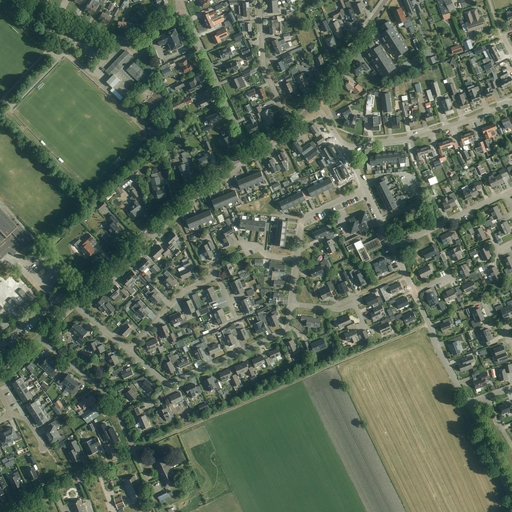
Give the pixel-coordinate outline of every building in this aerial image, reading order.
[(88,12),(94,2),(92,0),(90,4),(88,3),(84,10),(88,12)] [(237,0),(235,0),(228,0),(228,1),(232,11),(234,11),(234,4),(237,4),(237,0)] [(403,0),(409,13),(414,11),(409,0),(403,0)] [(443,0),(437,0),(443,15),(449,12),(443,0)] [(443,0),(449,12),(450,14),(457,11),(451,0),(443,0)] [(469,5),(469,4),(467,0),(466,0),(460,2),(463,9),(472,6),(471,4),(469,5)] [(94,2),(88,12),(93,15),(99,3),(95,1),(94,2)] [(362,5),(361,3),(354,5),(357,15),(360,14),(364,12),(361,6),(362,5)] [(356,20),(351,8),(345,11),(350,23),(356,20)] [(405,27),(408,26),(411,34),(415,32),(409,17),(405,18),(401,8),(398,9),(396,9),(394,10),(394,11),(393,11),(398,24),(403,22),(405,27)] [(249,9),(237,10),(238,15),(241,14),(244,14),(244,17),(250,17),(249,9)] [(485,26),(482,18),(479,19),(478,16),(476,9),(464,13),(467,23),(465,23),(468,32),(485,26)] [(103,21),(109,11),(107,10),(105,13),(102,12),(98,19),(103,21)] [(341,10),(331,15),(333,20),(339,17),(341,20),(345,18),(341,10)] [(109,11),(103,21),(107,24),(111,17),(109,16),(111,13),(109,11)] [(206,22),(211,20),(210,18),(217,15),(216,11),(209,15),(208,13),(203,16),(206,22)] [(231,24),(236,21),(232,12),(226,15),(231,24)] [(129,18),(124,18),(122,17),(122,22),(117,22),(117,27),(125,28),(125,22),(128,22),(129,18)] [(211,20),(206,22),(209,29),(214,27),(214,26),(219,23),(217,19),(214,20),(215,22),(212,23),(211,20)] [(326,21),(320,24),(325,33),(330,31),(326,21)] [(384,32),(380,35),(395,58),(407,50),(389,21),(381,26),(384,32)] [(341,30),(337,22),(330,25),(335,35),(336,35),(338,39),(343,37),(341,32),(340,30),(341,30)] [(242,32),(245,32),(251,31),(250,23),(245,24),(245,23),(240,23),(240,27),(242,26),(242,32)] [(218,35),(212,37),(215,44),(221,42),(219,38),(224,35),(225,36),(227,35),(227,34),(229,33),(226,28),(217,33),(218,35)] [(178,49),(181,48),(180,47),(183,46),(180,41),(181,40),(181,41),(181,40),(178,33),(178,34),(177,34),(175,29),(173,30),(172,29),(170,30),(170,31),(164,34),(164,35),(159,37),(159,36),(156,37),(157,38),(156,38),(160,46),(165,43),(165,42),(167,41),(172,51),(178,48),(178,49)] [(335,47),(337,45),(333,36),(324,39),(329,50),(331,50),(332,50),(333,49),(334,48),(335,48),(335,47)] [(274,48),(285,43),(284,39),(281,41),(278,42),(277,39),(272,42),(274,48)] [(463,42),(466,50),(473,48),(469,39),(463,42)] [(285,43),(274,48),(277,55),(283,52),(281,48),(283,47),(284,50),(290,47),(288,42),(285,44),(285,43)] [(395,69),(380,45),(376,48),(372,42),(364,48),(382,77),(395,69)] [(308,47),(311,53),(317,50),(315,44),(308,47)] [(451,47),(454,54),(463,51),(461,44),(451,47)] [(489,57),(498,53),(494,46),(489,49),(488,50),(486,46),(482,48),(481,47),(474,50),(476,55),(486,50),(489,57)] [(230,47),(219,52),(219,53),(218,53),(220,56),(221,56),(222,59),(233,54),(230,47)] [(143,71),(135,63),(136,61),(132,57),(126,51),(106,71),(109,74),(111,77),(107,82),(124,98),(130,91),(128,88),(136,79),(142,85),(150,77),(149,76),(157,69),(151,63),(143,71)] [(251,52),(245,55),(248,61),(254,58),(251,52)] [(285,70),(288,68),(287,64),(285,64),(284,62),(291,59),(289,53),(282,57),(284,61),(281,62),(281,61),(276,64),(280,73),(285,70)] [(498,53),(489,57),(490,60),(491,59),(493,63),(495,62),(496,62),(501,59),(498,53)] [(325,63),(321,54),(314,57),(318,66),(325,63)] [(434,57),(427,59),(430,65),(436,62),(434,57)] [(186,60),(178,63),(181,69),(182,68),(184,73),(192,70),(191,69),(192,68),(192,67),(191,66),(190,66),(189,63),(187,64),(186,60)] [(236,61),(225,66),(228,73),(231,72),(232,74),(237,72),(236,70),(239,69),(239,67),(241,66),(239,61),(237,63),(236,61)] [(359,61),(351,67),(356,74),(364,68),(367,71),(369,69),(365,63),(362,65),(359,61)] [(167,63),(160,67),(163,74),(171,71),(167,63)] [(476,63),(472,65),(477,74),(481,73),(476,63)] [(496,66),(490,69),(493,74),(496,72),(499,71),(496,66)] [(361,73),(367,79),(370,75),(364,70),(361,73)] [(502,73),(508,86),(511,84),(511,80),(510,77),(508,78),(507,76),(508,75),(507,71),(502,73)] [(307,81),(303,73),(294,78),(300,89),(303,95),(311,90),(308,85),(306,82),(307,81)] [(508,86),(502,73),(499,75),(502,82),(500,83),(503,89),(508,86)] [(242,77),(232,81),(235,89),(243,86),(241,81),(243,80),(242,77)] [(194,78),(190,80),(187,82),(189,86),(188,87),(188,88),(185,89),(188,94),(202,88),(199,82),(196,83),(194,78)] [(497,88),(494,81),(493,78),(486,80),(488,84),(489,88),(485,90),(487,98),(494,95),(492,90),(497,88)] [(182,81),(173,85),(176,90),(185,86),(182,81)] [(356,94),(362,88),(358,84),(356,86),(353,83),(352,84),(349,81),(346,83),(345,83),(345,84),(345,85),(344,85),(350,92),(352,90),(356,94)] [(436,81),(431,83),(433,92),(435,97),(440,95),(439,91),(436,81)] [(293,91),(289,83),(283,85),(287,94),(293,91)] [(420,83),(416,85),(419,95),(424,93),(420,83)] [(456,94),(453,83),(447,85),(451,96),(456,94)] [(481,100),(479,94),(477,94),(476,90),(479,89),(477,83),(467,87),(473,103),(481,100)] [(267,97),(263,88),(254,92),(253,90),(248,92),(250,97),(258,93),(261,100),(267,97)] [(465,101),(462,94),(456,96),(461,110),(468,107),(466,101),(465,101)] [(199,102),(197,104),(199,109),(202,107),(209,104),(207,98),(204,100),(201,95),(197,96),(200,101),(199,102)] [(381,96),(383,114),(392,113),(389,95),(381,96)] [(191,97),(184,100),(186,105),(193,102),(191,97)] [(441,101),(444,109),(446,115),(454,112),(452,106),(449,98),(441,101)] [(183,101),(172,106),(174,110),(185,105),(183,101)] [(253,109),(258,119),(261,118),(259,113),(263,111),(260,106),(253,109)] [(340,111),(343,116),(351,112),(348,106),(340,111)] [(432,113),(430,108),(427,109),(429,114),(424,115),(426,121),(434,119),(432,113)] [(272,115),(269,109),(260,113),(262,117),(263,116),(268,125),(274,122),(271,116),(272,115)] [(205,117),(207,120),(209,124),(201,128),(203,132),(213,128),(211,124),(221,119),(220,118),(221,118),(220,115),(219,116),(218,113),(211,116),(210,115),(205,117)] [(416,118),(415,113),(412,114),(413,119),(408,120),(410,126),(418,124),(416,118)] [(356,123),(355,123),(357,116),(352,114),(350,121),(345,119),(343,126),(351,128),(354,129),(356,123)] [(139,119),(145,125),(149,121),(143,115),(139,119)] [(246,127),(249,134),(258,129),(255,122),(251,115),(247,116),(251,124),(246,127)] [(400,128),(399,122),(400,122),(399,117),(393,117),(394,122),(391,123),(392,129),(400,128)] [(508,118),(501,121),(505,130),(511,127),(510,123),(508,118)] [(379,124),(379,119),(376,119),(376,124),(371,124),(372,131),(380,130),(379,124)] [(157,122),(155,124),(163,132),(165,130),(157,122)] [(161,133),(153,124),(148,128),(156,137),(161,133)] [(315,139),(319,145),(325,140),(321,135),(318,132),(319,131),(314,124),(309,128),(314,135),(315,134),(317,138),(315,139)] [(488,126),(492,138),(496,136),(494,130),(497,129),(494,124),(488,126)] [(488,138),(489,139),(492,138),(488,126),(482,129),(484,134),(486,139),(488,138)] [(232,136),(228,128),(221,131),(224,138),(220,140),(225,150),(233,146),(229,138),(232,136)] [(467,134),(469,140),(470,142),(478,140),(476,136),(475,136),(474,132),(467,134)] [(460,141),(462,147),(463,147),(465,146),(463,142),(469,140),(467,134),(460,136),(462,140),(460,141)] [(208,138),(204,139),(208,151),(212,149),(208,138)] [(445,141),(447,147),(452,145),(454,150),(457,149),(455,143),(453,143),(452,139),(445,141)] [(291,145),(295,151),(293,153),(295,156),(298,155),(301,153),(308,161),(320,153),(315,147),(316,146),(312,141),(302,149),(296,141),(291,145)] [(447,147),(445,141),(439,144),(440,148),(438,149),(440,155),(443,154),(442,149),(447,147)] [(326,143),(319,147),(321,151),(324,149),(327,154),(335,149),(332,144),(328,146),(326,143)] [(423,148),(425,154),(430,152),(432,157),(435,156),(433,150),(432,150),(430,146),(423,148)] [(425,154),(423,148),(416,150),(418,154),(416,155),(417,161),(421,160),(420,155),(425,154)] [(330,159),(327,161),(329,164),(336,160),(334,157),(338,154),(335,149),(327,154),(330,159)] [(465,160),(470,157),(466,150),(464,151),(461,152),(465,160)] [(287,159),(283,151),(278,154),(282,161),(281,161),(283,164),(280,166),(283,172),(287,171),(285,167),(287,166),(286,162),(285,163),(284,160),(287,159)] [(205,157),(199,159),(196,161),(197,164),(200,162),(201,166),(208,163),(207,159),(211,157),(209,153),(204,154),(205,157)] [(399,153),(398,153),(399,162),(399,163),(405,162),(405,167),(410,166),(409,159),(405,159),(404,153),(399,153)] [(182,159),(184,164),(178,166),(180,172),(181,172),(183,177),(191,175),(189,170),(190,169),(188,163),(191,162),(189,156),(182,159)] [(375,156),(370,156),(370,162),(367,163),(367,170),(371,170),(371,166),(377,165),(377,164),(376,164),(376,156),(375,156)] [(270,169),(272,168),(274,173),(281,169),(278,165),(276,166),(272,159),(266,162),(270,169)] [(327,165),(323,159),(318,162),(322,169),(327,165)] [(338,164),(330,167),(332,171),(335,170),(338,175),(347,171),(344,165),(339,168),(338,164)] [(499,171),(499,172),(501,174),(497,176),(495,171),(492,173),(493,173),(498,185),(504,182),(502,178),(508,175),(505,169),(499,171)] [(261,171),(255,174),(259,183),(259,182),(263,181),(265,184),(267,183),(265,179),(264,180),(261,171)] [(341,180),(337,182),(339,185),(346,182),(344,178),(349,176),(347,171),(338,175),(341,180)] [(164,172),(157,173),(151,175),(152,179),(151,179),(155,193),(157,192),(159,198),(166,196),(165,190),(162,191),(159,179),(166,177),(164,172)] [(493,173),(487,176),(487,177),(485,179),(488,185),(491,184),(492,187),(498,185),(493,173)] [(255,174),(249,176),(253,185),(254,185),(257,183),(259,187),(261,186),(259,182),(259,183),(255,174)] [(124,189),(134,181),(130,176),(120,184),(124,189)] [(249,176),(243,179),(247,187),(248,187),(251,185),(253,189),(255,188),(254,185),(253,185),(249,176)] [(325,181),(329,189),(334,187),(330,178),(326,180),(324,176),(322,177),(324,181),(325,181)] [(380,183),(375,185),(378,190),(387,186),(384,181),(385,180),(384,177),(378,180),(380,183)] [(247,187),(243,179),(237,181),(241,190),(246,188),(248,193),(250,192),(248,187),(247,187)] [(319,183),(323,192),(329,189),(325,181),(324,181),(320,183),(319,180),(317,180),(316,181),(318,184),(319,183)] [(469,189),(473,197),(479,194),(477,190),(482,188),(479,181),(474,184),(475,187),(469,189)] [(313,186),(317,195),(323,192),(319,183),(318,184),(315,185),(313,182),(311,183),(312,187),(313,186)] [(313,186),(312,187),(309,188),(307,184),(305,185),(306,189),(307,189),(311,197),(317,195),(313,186)] [(387,186),(378,190),(381,195),(389,191),(387,186)] [(140,195),(135,188),(129,192),(134,199),(140,195)] [(473,197),(469,189),(463,192),(462,190),(459,191),(462,197),(465,196),(467,200),(473,197)] [(296,194),(300,203),(306,200),(302,191),(297,194),(296,190),(293,191),(295,195),(296,194)] [(233,202),(234,202),(238,200),(239,204),(240,205),(242,204),(241,203),(240,199),(239,199),(236,191),(230,194),(233,202)] [(389,191),(381,195),(383,200),(392,196),(389,191)] [(290,197),(294,205),(300,203),(296,194),(295,195),(292,196),(290,193),(288,194),(290,197)] [(448,201),(451,207),(456,205),(454,201),(457,200),(454,193),(449,195),(451,200),(448,201)] [(230,194),(224,196),(227,205),(228,204),(232,203),(233,206),(235,205),(234,202),(233,202),(230,194)] [(285,200),(289,208),(294,205),(290,197),(286,199),(284,195),(282,197),(284,200),(285,200)] [(224,196),(218,198),(221,207),(223,206),(226,205),(227,209),(230,208),(228,204),(227,205),(224,196)] [(392,196),(383,200),(386,206),(394,201),(392,196)] [(448,201),(446,197),(443,199),(443,198),(438,201),(441,207),(444,206),(445,210),(451,207),(448,201)] [(221,207),(218,198),(212,201),(215,209),(220,207),(221,211),(224,210),(223,206),(221,207)] [(279,203),(283,211),(289,208),(285,200),(284,200),(280,202),(279,198),(274,200),(276,205),(279,203)] [(100,212),(107,205),(103,201),(96,207),(100,212)] [(388,211),(392,209),(393,212),(400,208),(399,205),(397,206),(394,201),(386,206),(388,211)] [(140,210),(142,208),(137,202),(129,209),(131,212),(128,214),(132,219),(138,214),(136,212),(139,210),(140,210)] [(501,216),(496,206),(489,209),(494,220),(501,216)] [(0,311),(3,308),(0,304),(0,260),(9,252),(13,256),(23,245),(24,246),(32,238),(19,224),(19,225),(14,220),(12,222),(0,209),(0,311)] [(210,211),(204,213),(208,222),(209,221),(212,220),(214,223),(216,223),(214,218),(213,219),(210,211)] [(369,220),(365,212),(349,219),(351,223),(347,225),(351,234),(359,230),(361,234),(369,230),(365,222),(369,220)] [(204,213),(198,215),(202,224),(203,224),(206,222),(208,226),(210,225),(209,221),(208,222),(204,213)] [(112,223),(108,228),(107,228),(115,236),(121,231),(115,225),(118,222),(112,215),(108,219),(112,223)] [(198,215),(192,218),(196,226),(197,226),(201,224),(202,228),(204,227),(203,224),(202,224),(198,215)] [(196,226),(192,218),(186,220),(190,229),(195,227),(196,230),(198,229),(197,226),(196,226)] [(511,232),(506,221),(499,225),(504,235),(511,232)] [(220,235),(221,237),(226,247),(233,243),(229,235),(235,232),(231,226),(222,231),(224,233),(220,235)] [(477,226),(471,229),(469,230),(471,235),(475,233),(479,241),(486,238),(481,228),(478,229),(477,226)] [(327,238),(334,235),(332,232),(328,234),(325,227),(313,233),(316,240),(326,235),(327,238)] [(179,238),(173,232),(169,236),(166,239),(168,242),(166,244),(172,250),(176,247),(173,244),(179,238)] [(458,239),(455,233),(452,235),(451,232),(440,237),(444,244),(454,239),(455,241),(458,239)] [(94,252),(95,250),(89,243),(94,239),(89,234),(84,239),(81,243),(85,247),(80,251),(85,256),(86,255),(88,258),(94,252)] [(334,235),(327,238),(329,240),(324,242),(329,254),(336,251),(331,240),(335,238),(334,235)] [(378,238),(363,245),(362,242),(364,241),(363,239),(361,240),(358,235),(344,242),(349,252),(356,248),(364,263),(370,260),(367,253),(382,246),(378,238)] [(206,243),(206,245),(201,247),(202,250),(207,259),(213,256),(211,250),(214,249),(211,241),(206,243)] [(171,253),(166,247),(163,250),(159,245),(150,253),(156,260),(163,253),(166,257),(171,253)] [(439,254),(437,248),(434,250),(433,247),(422,252),(426,259),(436,254),(436,255),(439,254)] [(462,258),(460,255),(463,254),(459,247),(450,251),(455,262),(462,258)] [(491,258),(486,247),(479,251),(484,261),(491,258)] [(511,268),(511,259),(510,256),(503,259),(510,274),(511,272),(511,268)] [(391,264),(388,266),(387,263),(388,263),(387,261),(386,259),(385,259),(384,258),(378,261),(379,261),(373,264),(375,269),(375,270),(378,277),(382,275),(381,274),(388,271),(389,272),(394,270),(391,264)] [(156,265),(150,259),(148,262),(145,259),(137,266),(143,272),(149,266),(152,268),(156,265)] [(327,259),(320,262),(322,266),(328,263),(330,267),(332,266),(329,259),(327,260),(327,259)] [(183,263),(184,266),(178,269),(183,279),(192,275),(189,268),(188,268),(188,266),(190,265),(188,261),(183,263)] [(233,262),(223,266),(227,276),(234,273),(232,267),(234,266),(233,262)] [(272,276),(277,276),(278,272),(284,273),(285,266),(276,265),(276,263),(270,263),(269,269),(274,270),(274,272),(272,271),(272,276)] [(434,269),(431,263),(428,265),(429,266),(418,271),(422,278),(432,273),(431,271),(434,269)] [(462,278),(468,276),(469,278),(480,274),(478,270),(469,274),(464,265),(457,268),(462,278)] [(324,273),(320,266),(310,271),(313,278),(324,273)] [(500,277),(495,267),(488,270),(493,280),(500,277)] [(127,276),(134,283),(137,280),(140,283),(141,281),(145,286),(148,284),(141,277),(139,279),(132,271),(127,276)] [(168,278),(164,282),(170,289),(176,284),(173,281),(175,279),(167,271),(164,273),(168,278)] [(345,272),(349,280),(354,277),(358,287),(366,283),(361,273),(354,276),(351,271),(348,273),(347,271),(345,272)] [(134,283),(127,276),(122,280),(129,288),(127,290),(132,295),(134,293),(132,290),(133,289),(130,286),(134,283)] [(277,276),(272,276),(271,280),(274,280),(274,287),(283,288),(284,281),(277,281),(277,276)] [(233,289),(245,284),(244,281),(241,283),(239,279),(230,283),(233,289)] [(334,289),(331,283),(330,281),(326,282),(329,288),(319,292),(323,299),(332,295),(331,291),(334,289)] [(476,288),(472,281),(462,286),(465,293),(476,288)] [(349,291),(344,282),(338,285),(342,294),(349,291)] [(403,289),(399,282),(389,287),(388,284),(383,287),(384,291),(389,288),(392,294),(403,289)] [(245,284),(233,289),(235,295),(244,291),(243,288),(246,286),(245,284)] [(129,294),(124,289),(121,291),(116,285),(108,293),(114,299),(120,294),(124,299),(129,294)] [(206,297),(215,293),(212,287),(203,291),(206,297)] [(459,301),(460,303),(462,302),(461,300),(459,295),(462,293),(459,287),(456,288),(457,292),(455,293),(453,290),(443,295),(446,302),(457,297),(459,301)] [(22,288),(18,292),(28,304),(32,300),(22,288)] [(160,293),(155,289),(151,293),(149,291),(145,294),(150,298),(149,298),(156,305),(161,299),(157,295),(160,293)] [(439,303),(434,292),(427,296),(432,306),(438,303),(441,309),(445,308),(441,301),(439,303)] [(200,299),(198,293),(192,295),(195,302),(200,299)] [(215,293),(206,297),(209,303),(218,299),(215,293)] [(276,305),(277,300),(283,301),(284,294),(274,293),(273,300),(269,299),(269,304),(276,305)] [(383,302),(381,299),(380,296),(377,298),(375,294),(365,299),(369,306),(377,302),(378,304),(383,302)] [(409,304),(406,297),(396,302),(394,299),(389,301),(390,304),(395,302),(399,309),(409,304)] [(12,298),(8,301),(14,308),(18,305),(12,298)] [(242,308),(254,303),(253,300),(250,301),(248,298),(239,302),(242,308)] [(108,312),(110,314),(115,309),(109,303),(106,305),(101,300),(96,305),(103,312),(106,310),(108,312)] [(142,319),(148,313),(144,308),(146,306),(140,300),(132,308),(136,312),(136,313),(142,319)] [(200,316),(200,315),(199,313),(198,310),(196,311),(191,300),(183,303),(187,311),(186,311),(187,315),(194,312),(196,318),(200,316)] [(24,302),(16,310),(18,313),(27,306),(24,302)] [(254,303),(242,308),(245,314),(248,312),(254,310),(252,306),(255,305),(254,303)] [(374,312),(370,314),(374,321),(382,317),(380,313),(384,311),(381,305),(373,309),(374,312)] [(510,318),(506,307),(503,309),(501,305),(495,308),(499,316),(502,315),(505,320),(510,318)] [(476,310),(474,306),(466,310),(468,316),(472,314),(474,317),(482,314),(479,308),(476,310)] [(263,314),(267,312),(265,307),(257,311),(258,315),(259,315),(263,314)] [(216,319),(225,315),(222,309),(213,313),(216,319)] [(279,315),(276,310),(271,313),(273,316),(268,318),(273,327),(280,324),(276,316),(279,315)] [(401,313),(395,316),(394,317),(393,316),(394,315),(393,313),(388,315),(389,318),(389,317),(391,321),(395,319),(396,322),(402,320),(401,317),(402,316),(405,323),(416,319),(413,311),(402,316),(401,313)] [(187,328),(189,327),(183,314),(181,315),(179,312),(170,316),(173,325),(180,322),(181,325),(182,324),(184,329),(187,328)] [(261,321),(253,324),(254,327),(257,334),(267,330),(263,323),(266,322),(263,314),(259,315),(261,321)] [(482,314),(474,317),(475,320),(471,321),(474,328),(481,325),(480,321),(484,319),(482,314)] [(216,319),(213,320),(216,326),(218,324),(218,325),(227,321),(225,315),(216,319)] [(319,328),(320,319),(313,318),(302,316),(301,321),(307,321),(306,326),(319,328)] [(351,322),(349,316),(348,316),(337,321),(340,328),(347,325),(348,328),(355,325),(353,321),(351,322)] [(388,318),(382,321),(383,323),(377,326),(381,333),(391,328),(388,323),(390,322),(388,318)] [(442,331),(452,328),(450,324),(453,323),(451,318),(445,320),(446,323),(440,325),(442,331)] [(130,323),(127,320),(122,325),(124,327),(120,332),(126,337),(133,330),(128,325),(130,323)] [(80,326),(80,327),(75,323),(70,330),(80,338),(77,341),(81,344),(85,339),(83,337),(87,332),(80,326)] [(231,326),(236,335),(239,334),(242,341),(249,338),(244,328),(240,330),(239,330),(237,331),(234,323),(231,324),(231,326)] [(169,336),(171,342),(173,345),(178,343),(176,340),(173,333),(170,334),(166,325),(159,328),(163,338),(169,336)] [(225,337),(229,346),(236,343),(233,337),(236,335),(231,326),(224,330),(225,332),(223,333),(225,337)] [(481,338),(490,334),(488,329),(484,330),(483,327),(476,330),(478,336),(480,335),(481,338)] [(366,330),(359,333),(363,341),(369,338),(366,330)] [(355,331),(352,332),(352,331),(344,334),(347,341),(350,340),(352,343),(359,340),(355,331)] [(490,334),(481,338),(482,341),(481,341),(483,346),(490,343),(489,340),(493,339),(490,334)] [(453,355),(462,352),(458,341),(463,339),(462,336),(453,339),(454,342),(448,345),(450,349),(451,349),(453,355)] [(202,341),(205,349),(208,348),(211,355),(220,350),(217,343),(208,348),(207,345),(204,339),(203,339),(202,337),(200,338),(202,341)] [(87,346),(87,345),(90,351),(94,349),(97,355),(105,351),(102,345),(98,347),(96,343),(98,343),(96,338),(85,343),(87,346)] [(165,351),(163,346),(160,347),(156,339),(146,344),(149,351),(158,347),(161,353),(165,351)] [(327,347),(323,339),(311,345),(308,346),(306,342),(303,344),(306,350),(309,349),(309,348),(312,347),(314,353),(327,347)] [(300,352),(298,347),(296,348),(292,340),(286,343),(290,353),(295,350),(297,353),(300,352)] [(205,349),(202,341),(200,342),(201,344),(196,346),(198,349),(194,351),(199,360),(205,357),(203,350),(205,349)] [(496,355),(505,352),(503,346),(498,348),(497,345),(490,347),(492,353),(495,351),(496,355)] [(268,358),(271,363),(274,362),(273,360),(276,359),(275,357),(281,355),(278,349),(269,353),(271,356),(268,358)] [(182,359),(180,360),(178,354),(175,356),(175,355),(174,356),(172,352),(170,352),(171,354),(175,363),(177,362),(180,368),(190,364),(185,355),(181,357),(182,359)] [(505,352),(496,355),(498,360),(495,361),(497,366),(504,363),(503,360),(508,358),(505,352)] [(119,363),(115,355),(112,356),(111,353),(105,355),(107,359),(108,359),(112,366),(119,363)] [(171,354),(168,356),(170,361),(164,364),(168,374),(175,371),(172,364),(175,363),(171,354)] [(271,364),(271,363),(268,358),(264,360),(262,356),(252,360),(256,368),(265,364),(266,367),(271,364)] [(463,363),(459,364),(461,372),(472,368),(471,363),(474,362),(472,356),(462,359),(463,363)] [(45,371),(53,361),(49,358),(49,359),(47,357),(44,362),(41,359),(37,364),(45,371)] [(57,364),(53,361),(45,371),(53,378),(57,372),(54,370),(58,366),(56,365),(57,364)] [(235,367),(239,375),(240,378),(244,376),(243,373),(248,371),(250,377),(255,375),(252,367),(249,369),(246,362),(235,367)] [(506,373),(511,371),(511,368),(511,364),(504,365),(505,369),(498,370),(500,381),(508,379),(506,373)] [(123,368),(112,372),(114,377),(118,375),(117,373),(121,372),(124,379),(134,375),(130,367),(124,370),(123,368)] [(219,374),(222,381),(223,382),(224,382),(226,381),(226,380),(226,379),(230,377),(236,389),(239,387),(238,385),(239,384),(240,383),(236,374),(235,375),(232,376),(229,369),(219,374)] [(476,389),(487,385),(486,380),(489,379),(487,372),(479,375),(481,378),(473,381),(476,389)] [(66,388),(74,378),(70,375),(68,374),(64,380),(61,378),(57,382),(62,387),(64,385),(67,387),(66,388)] [(15,388),(25,382),(22,377),(12,383),(15,388)] [(221,389),(218,382),(215,384),(212,377),(203,381),(208,392),(216,388),(217,390),(221,389)] [(74,395),(78,389),(75,387),(77,384),(79,382),(77,381),(78,381),(74,378),(66,388),(71,392),(70,392),(74,395)] [(154,387),(146,380),(141,386),(149,393),(154,387)] [(25,382),(15,388),(18,392),(27,387),(24,383),(25,382)] [(138,390),(132,384),(128,387),(130,390),(125,394),(132,402),(137,397),(134,393),(138,390)] [(194,384),(185,388),(190,398),(196,395),(195,392),(197,390),(199,394),(202,392),(199,386),(196,387),(194,384)] [(27,387),(18,392),(21,397),(29,392),(27,387)] [(24,402),(32,396),(29,392),(21,397),(24,402)] [(170,397),(173,404),(173,405),(182,401),(184,407),(189,405),(186,400),(184,401),(180,393),(170,397)] [(96,401),(92,396),(84,402),(84,401),(79,405),(84,411),(96,401)] [(27,407),(30,412),(40,406),(40,405),(38,406),(36,402),(35,402),(27,407)] [(168,408),(165,402),(161,403),(163,409),(163,410),(162,409),(156,412),(158,416),(163,414),(167,422),(171,420),(171,418),(174,417),(169,407),(168,408)] [(511,412),(511,405),(511,406),(510,402),(506,404),(499,407),(502,414),(506,412),(506,413),(511,411),(511,412)] [(43,410),(40,406),(30,412),(33,416),(43,410)] [(141,414),(138,407),(131,410),(132,410),(131,410),(131,412),(132,412),(134,417),(141,414)] [(92,408),(81,416),(86,422),(97,414),(92,408)] [(33,416),(36,421),(45,415),(43,410),(33,416)] [(39,425),(47,420),(45,416),(46,415),(45,415),(36,421),(39,425)] [(150,426),(145,415),(138,418),(143,429),(150,426)] [(44,433),(47,438),(57,431),(53,425),(56,424),(54,421),(49,425),(51,427),(45,431),(45,432),(44,433)] [(111,445),(119,441),(112,427),(108,430),(104,423),(99,426),(105,441),(109,439),(110,441),(111,445)] [(10,426),(5,429),(11,440),(11,439),(14,438),(16,441),(21,438),(18,432),(15,434),(12,427),(11,427),(10,426)] [(11,440),(5,429),(1,431),(1,432),(0,433),(3,439),(0,441),(3,447),(6,445),(6,444),(6,443),(11,440),(11,439),(11,440)] [(60,436),(57,431),(47,438),(49,441),(50,441),(51,442),(57,438),(59,441),(65,437),(63,435),(60,436)] [(92,440),(91,439),(83,443),(89,455),(97,451),(95,447),(101,444),(98,438),(92,440)] [(75,440),(69,443),(72,450),(68,452),(73,463),(81,459),(77,452),(80,450),(78,445),(77,446),(75,440)] [(165,487),(177,481),(168,462),(166,462),(164,457),(154,462),(158,469),(157,470),(159,474),(160,473),(161,476),(160,477),(165,487)] [(26,471),(30,480),(37,477),(32,468),(26,471)] [(9,479),(14,488),(20,485),(17,478),(20,477),(18,471),(13,473),(14,476),(9,479)] [(132,503),(145,498),(142,489),(140,489),(139,485),(140,484),(138,481),(137,481),(135,475),(123,480),(132,503)] [(160,502),(169,497),(166,491),(157,495),(160,502)] [(125,507),(122,499),(121,496),(114,499),(115,502),(118,510),(125,507)] [(80,499),(71,503),(74,509),(73,510),(74,511),(73,511),(87,511),(85,507),(84,505),(83,505),(80,499)]
